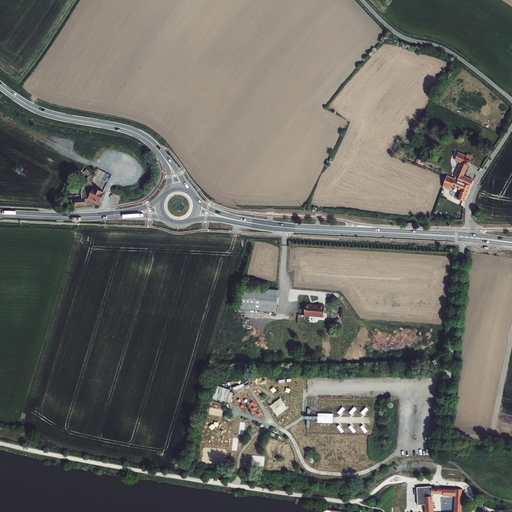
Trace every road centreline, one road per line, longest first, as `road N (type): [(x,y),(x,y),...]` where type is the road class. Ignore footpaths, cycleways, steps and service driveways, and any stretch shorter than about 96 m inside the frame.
road 1 (primary): [(260,224),(467,237)]
road 2 (unclassified): [(511,100),(448,50),(398,34),(362,0)]
road 3 (tertiary): [(155,146),(131,130),(40,111),(0,86)]
road 4 (unclassified): [(467,237),(470,193),(511,125)]
